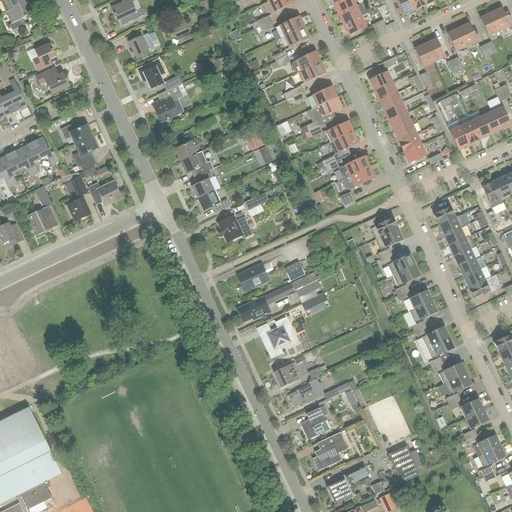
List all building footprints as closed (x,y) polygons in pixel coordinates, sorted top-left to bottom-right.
[(0,0),(0,1),(5,13),(10,10),(28,2),(26,0),(0,0)] [(120,0),(122,3),(111,9),(117,22),(136,13),(131,3),(137,0),(136,0),(120,0)] [(289,0),(273,0),(268,2),(261,6),(265,14),(269,12),(270,15),(292,4),(289,0)] [(351,0),(345,0),(334,5),(338,15),(355,7),(351,0)] [(415,10),(410,0),(397,0),(404,15),(415,10)] [(422,0),(410,0),(415,10),(425,5),(422,0)] [(10,10),(5,13),(11,25),(10,25),(12,31),(17,29),(29,23),(26,18),(34,14),(28,2),(10,10)] [(355,7),(338,15),(343,25),(360,17),(355,7)] [(192,17),(195,12),(189,8),(186,13),(192,17)] [(161,9),(151,13),(154,20),(164,16),(161,9)] [(491,14),(499,31),(509,26),(502,9),(491,14)] [(488,36),(499,31),(491,14),(480,20),(488,36)] [(259,28),(271,22),(268,17),(256,22),(259,28)] [(360,17),(343,25),(348,36),(365,28),(360,17)] [(285,37),(303,29),(298,18),(280,26),(285,37)] [(374,32),(385,26),(383,21),(371,26),(374,32)] [(271,22),(259,28),(262,34),(273,28),(271,22)] [(458,30),(466,47),(477,42),(469,25),(458,30)] [(303,29),(285,37),(290,48),(308,39),(303,29)] [(455,52),(466,47),(458,30),(447,35),(455,52)] [(240,36),(237,31),(232,33),(229,35),(231,40),(234,38),(240,36)] [(129,48),(130,48),(136,60),(149,54),(149,53),(155,51),(148,36),(144,37),(142,32),(125,40),(129,48)] [(188,33),(177,38),(180,44),(191,39),(188,33)] [(425,45),(433,62),(444,57),(436,40),(425,45)] [(485,45),(490,56),(496,54),(491,42),(485,45)] [(422,67),(433,62),(425,45),(414,51),(422,67)] [(490,56),(485,45),(479,48),(484,59),(490,56)] [(33,49),(27,52),(31,61),(32,60),(38,72),(52,66),(51,66),(49,67),(47,61),(55,58),(50,46),(35,52),(33,49)] [(276,63),(287,57),(284,52),(273,57),(276,63)] [(298,73),(301,71),(319,63),(314,53),(296,61),(292,63),(291,65),(291,67),(291,69),(293,71),(294,72),(296,73),(298,73)] [(287,57),(276,63),(278,69),(290,63),(287,57)] [(393,58),(382,64),(384,70),(396,64),(393,58)] [(458,58),(452,60),(457,72),(463,69),(458,58)] [(162,84),(163,84),(159,76),(164,74),(158,60),(137,70),(143,83),(146,81),(150,90),(162,84)] [(252,72),(260,68),(256,60),(248,64),(252,72)] [(457,72),(452,60),(446,63),(452,74),(457,72)] [(208,63),(211,70),(217,67),(214,61),(208,63)] [(324,74),(319,63),(301,71),(298,73),(303,84),(324,74)] [(231,74),(226,64),(222,66),(225,73),(226,72),(228,76),(231,74)] [(51,95),(68,87),(63,74),(57,77),(53,69),(36,77),(40,85),(45,83),(51,95)] [(374,91),(391,84),(386,73),(369,81),(374,91)] [(419,76),(425,87),(431,84),(425,73),(419,76)] [(234,74),(226,78),(228,84),(237,80),(234,74)] [(162,84),(165,92),(182,84),(179,76),(163,84),(162,84)] [(269,79),(259,84),(262,90),(272,85),(269,79)] [(14,93),(8,96),(16,112),(27,107),(14,80),(9,83),(14,93)] [(178,100),(183,98),(188,95),(182,84),(165,92),(157,96),(159,101),(152,105),(161,123),(184,113),(178,100)] [(391,84),(374,91),(379,102),(396,94),(391,84)] [(499,88),(505,100),(511,97),(505,85),(499,88)] [(292,98),(303,92),(301,86),(283,95),(286,101),(292,98)] [(317,107),(336,98),(331,88),(312,96),(317,107)] [(505,100),(499,88),(495,90),(494,91),(499,102),(505,100)] [(303,92),(292,98),(295,103),(306,98),(303,92)] [(396,94),(379,102),(384,112),(401,104),(396,94)] [(16,112),(8,96),(1,99),(0,97),(0,107),(5,118),(16,112)] [(336,98),(317,107),(314,109),(319,119),(341,109),(336,98)] [(401,104),(384,112),(389,122),(406,115),(401,104)] [(489,110),(491,114),(498,130),(510,125),(501,105),(489,110)] [(498,130),(491,114),(481,118),(489,135),(498,130)] [(406,115),(389,122),(394,133),(411,125),(415,123),(414,119),(409,121),(406,115)] [(481,118),(471,123),(478,140),(489,135),(481,118)] [(306,127),(308,133),(320,127),(317,121),(306,127)] [(331,143),(334,142),(352,133),(347,122),(325,133),(331,143)] [(70,138),(74,146),(92,138),(87,126),(76,131),(73,125),(76,123),(60,130),(65,141),(70,138)] [(471,123),(460,128),(468,145),(478,140),(471,123)] [(411,125),(394,133),(399,143),(416,135),(411,125)] [(322,133),(320,127),(308,133),(311,138),(322,133)] [(468,145),(460,128),(450,133),(457,150),(468,145)] [(258,130),(247,136),(254,151),(265,146),(258,130)] [(303,135),(300,136),(303,142),(311,138),(308,133),(303,135)] [(352,133),(334,142),(331,143),(329,144),(334,155),(357,144),(352,133)] [(174,151),(180,164),(197,156),(191,143),(195,141),(192,134),(180,140),(183,146),(174,151)] [(416,135),(399,143),(404,153),(420,145),(416,135)] [(32,144),(40,160),(46,157),(51,167),(56,165),(43,138),(32,144)] [(98,149),(92,138),(74,146),(77,154),(72,156),(77,167),(79,166),(82,172),(93,166),(88,154),(98,149)] [(294,153),(301,150),(297,143),(291,146),(294,153)] [(21,149),(34,175),(38,173),(33,163),(40,160),(32,144),(21,149)] [(424,144),(420,145),(404,153),(409,164),(429,155),(424,144)] [(270,152),(267,146),(258,151),(261,157),(270,152)] [(448,157),(451,152),(445,148),(442,154),(448,157)] [(10,155),(18,171),(24,168),(29,178),(34,175),(21,149),(10,155)] [(202,153),(197,156),(180,164),(185,175),(191,172),(194,179),(209,171),(213,170),(210,162),(206,164),(202,153)] [(0,159),(0,162),(12,186),(17,184),(12,174),(18,171),(10,155),(0,159)] [(430,166),(441,160),(438,155),(427,160),(430,166)] [(325,167),(336,162),(333,156),(322,162),(325,167)] [(350,177),(368,168),(363,157),(345,166),(350,177)] [(0,179),(3,178),(8,189),(12,186),(0,162),(0,179)] [(336,162),(325,167),(327,173),(339,168),(336,162)] [(85,178),(96,172),(94,167),(82,172),(83,173),(85,178)] [(105,167),(96,172),(99,178),(108,174),(105,167)] [(368,168),(350,177),(355,188),(374,179),(368,168)] [(191,188),(197,201),(214,193),(208,180),(212,178),(209,171),(194,179),(196,185),(191,188)] [(511,195),(511,194),(511,173),(503,178),(511,195)] [(87,194),(79,177),(78,174),(67,176),(61,179),(64,185),(71,182),(78,198),(87,194)] [(492,183),(502,204),(503,204),(501,199),(511,195),(503,178),(492,183)] [(113,183),(99,189),(97,184),(87,188),(95,206),(102,203),(104,207),(121,199),(113,183)] [(492,183),(482,188),(492,209),(502,204),(492,183)] [(458,193),(461,198),(472,193),(470,187),(458,193)] [(34,192),(42,210),(27,217),(28,217),(37,236),(36,236),(36,237),(59,226),(50,208),(52,207),(43,188),(34,192)] [(219,204),(214,193),(197,201),(202,212),(212,207),(215,214),(230,207),(226,200),(219,204)] [(351,193),(339,198),(345,210),(356,204),(351,193)] [(83,198),(66,206),(74,223),(91,215),(83,198)] [(259,206),(257,201),(255,198),(243,204),(250,217),(263,210),(260,206),(259,206)] [(9,213),(6,207),(1,210),(4,216),(9,213)] [(455,218),(450,208),(433,216),(438,226),(455,218)] [(498,223),(492,212),(487,214),(492,225),(498,223)] [(216,224),(219,229),(216,231),(220,238),(223,237),(226,244),(244,236),(243,236),(242,234),(249,231),(251,235),(252,235),(244,219),(236,222),(234,216),(216,224)] [(464,227),(459,216),(455,218),(438,226),(443,237),(464,227)] [(477,221),(476,221),(480,229),(488,225),(487,223),(484,217),(479,220),(477,221)] [(374,219),(363,224),(366,230),(377,224),(374,219)] [(398,230),(392,219),(370,230),(375,240),(398,230)] [(10,228),(8,224),(0,227),(0,241),(2,245),(9,241),(11,246),(23,241),(15,225),(10,228)] [(464,227),(443,237),(448,247),(469,237),(465,239),(460,229),(464,227)] [(403,241),(398,230),(375,240),(380,251),(403,241)] [(474,248),(469,237),(448,247),(453,258),(474,248)] [(458,268),(475,260),(470,250),(474,248),(453,258),(458,268)] [(391,255),(389,249),(377,254),(380,260),(391,255)] [(380,260),(383,266),(394,260),(391,255),(380,260)] [(415,266),(410,255),(387,266),(392,277),(415,266)] [(463,278),(479,271),(475,260),(458,268),(463,278)] [(305,275),(298,262),(284,269),(290,282),(305,275)] [(420,277),(415,266),(392,277),(397,287),(420,277)] [(259,267),(239,276),(246,292),(249,290),(250,293),(258,289),(257,286),(266,282),(259,267)] [(468,289),(484,281),(479,271),(463,278),(468,289)] [(295,292),(317,282),(313,274),(292,285),(295,292)] [(468,289),(472,299),(489,292),(490,293),(500,288),(495,278),(485,282),(484,281),(468,289)] [(295,292),(292,285),(292,284),(236,310),(243,324),(253,319),(253,320),(257,319),(270,313),(266,306),(289,295),(295,292)] [(394,291),(397,296),(408,291),(406,285),(394,291)] [(328,294),(302,306),(305,312),(331,300),(332,300),(335,299),(331,291),(328,292),(328,294)] [(408,291),(397,296),(400,302),(411,297),(408,291)] [(409,312),(409,313),(432,302),(427,291),(408,300),(413,310),(409,312)] [(295,292),(289,295),(292,302),(298,299),(295,292)] [(409,313),(414,324),(437,313),(432,302),(409,313)] [(297,341),(289,325),(285,316),(284,316),(285,318),(275,323),(274,321),(273,322),(277,329),(260,336),(271,359),(282,354),(280,349),(297,341)] [(411,327),(414,333),(425,327),(423,322),(411,327)] [(417,338),(428,333),(425,327),(414,333),(417,338)] [(449,338),(444,327),(421,338),(426,349),(449,338)] [(493,344),(498,354),(511,347),(511,339),(510,336),(493,344)] [(454,349),(449,338),(426,349),(431,360),(454,349)] [(511,347),(498,354),(503,365),(511,360),(511,347)] [(305,361),(303,357),(294,361),(296,365),(305,361)] [(428,363),(431,369),(442,363),(440,358),(428,363)] [(374,359),(365,363),(369,371),(378,366),(374,359)] [(511,360),(503,365),(508,375),(511,373),(511,360)] [(434,374),(445,369),(442,363),(431,369),(434,374)] [(466,375),(461,364),(438,374),(443,385),(466,375)] [(292,365),(273,374),(280,389),(299,380),(292,365)] [(325,367),(319,369),(319,368),(308,373),(310,379),(321,374),(321,373),(327,370),(325,367)] [(471,385),(466,375),(443,385),(448,396),(471,385)] [(321,396),(319,393),(320,392),(321,390),(319,385),(317,384),(315,385),(313,381),(316,380),(316,379),(307,383),(308,385),(295,392),(296,393),(287,397),(293,409),(302,405),(302,406),(316,400),(316,399),(321,397),(321,396)] [(336,389),(339,394),(350,389),(348,383),(336,389)] [(339,394),(336,389),(323,395),(325,401),(339,394)] [(459,400),(457,394),(445,399),(448,405),(459,400)] [(448,405),(451,411),(462,405),(459,400),(448,405)] [(483,411),(478,400),(459,408),(465,419),(483,411)] [(329,430),(322,417),(327,414),(324,406),(305,415),(309,423),(301,426),(308,440),(329,430)] [(61,475),(28,409),(0,422),(0,504),(19,495),(27,511),(28,511),(28,510),(51,499),(52,503),(53,503),(46,489),(49,488),(48,481),(61,475)] [(488,422),(483,411),(465,419),(470,430),(488,422)] [(476,436),(474,430),(462,435),(465,441),(476,436)] [(329,446),(322,449),(314,453),(316,458),(312,460),(312,459),(311,459),(318,473),(318,472),(341,461),(338,454),(348,449),(340,433),(326,440),(329,446)] [(465,441),(468,447),(479,441),(476,436),(465,441)] [(477,458),(500,447),(495,436),(472,447),(477,458)] [(406,447),(387,455),(397,477),(400,484),(425,473),(416,453),(410,455),(406,447)] [(500,447),(477,458),(482,468),(505,458),(500,447)] [(479,472),(482,477),(494,472),(491,466),(479,472)] [(354,493),(354,492),(357,491),(356,489),(370,482),(363,467),(343,477),(344,480),(326,488),(334,504),(352,496),(351,494),(354,493)] [(482,477),(485,483),(496,478),(494,472),(482,477)] [(397,477),(390,480),(394,488),(401,485),(400,484),(397,477)] [(380,483),(371,487),(375,496),(384,492),(380,483)] [(380,500),(377,501),(379,505),(381,503),(385,511),(389,511),(390,511),(388,509),(395,506),(390,494),(379,499),(380,500)] [(369,511),(377,508),(374,502),(359,508),(350,511),(369,511)]
